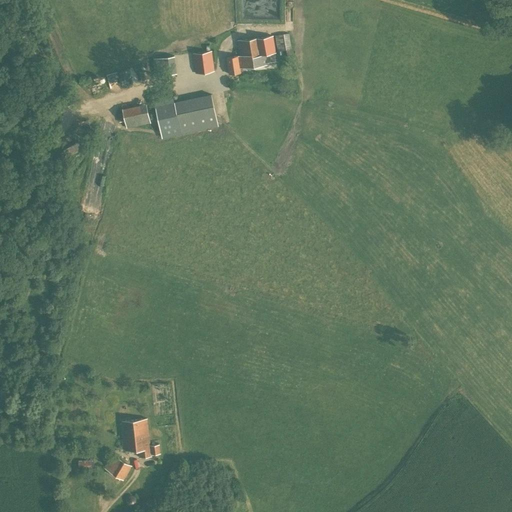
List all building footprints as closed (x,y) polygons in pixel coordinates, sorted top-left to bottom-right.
[(275,35),(277,51),(286,49),(287,56),(293,55),(289,33),(275,35)] [(238,40),(240,55),(226,57),(229,73),(241,72),(240,67),(268,63),(267,53),(275,52),(273,35),(238,40)] [(193,52),(195,73),(214,71),(211,50),(193,52)] [(176,57),(154,59),(156,75),(176,73),(175,62),(177,62),(176,57)] [(116,71),(107,74),(111,86),(120,83),(116,71)] [(174,101),(171,89),(153,92),(161,131),(180,127),(181,133),(219,125),(212,93),(174,101)] [(119,122),(125,121),(126,128),(151,123),(146,103),(123,108),(124,113),(118,114),(119,122)] [(78,141),(63,150),(68,157),(83,148),(78,141)] [(104,180),(107,165),(92,162),(90,177),(104,180)] [(138,448),(139,457),(152,456),(151,454),(161,453),(160,443),(150,444),(147,418),(122,421),(125,450),(138,448)] [(104,467),(123,480),(132,465),(112,453),(104,467)] [(78,460),(79,468),(94,467),(93,458),(90,458),(90,460),(78,460)]
